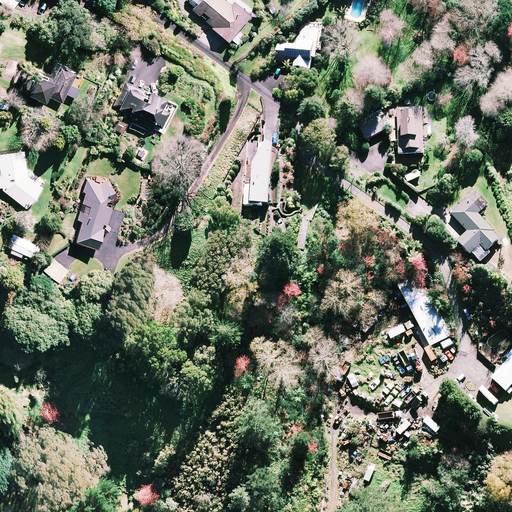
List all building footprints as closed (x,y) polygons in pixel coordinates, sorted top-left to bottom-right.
[(41,0),(33,0),(29,5),(32,9),(41,0)] [(198,0),(197,0),(187,0),(187,1),(194,6),(192,8),(205,19),(204,21),(228,41),(250,14),(233,1),(230,4),(224,0),(198,0)] [(394,1),(392,0),(386,0),(384,7),(390,10),(394,1)] [(320,31),(300,29),(298,47),(278,44),(275,60),(285,62),(285,59),(295,60),(294,68),(311,70),(313,58),(316,58),(320,31)] [(56,79),(22,65),(13,87),(45,101),(47,95),(62,102),(71,82),(74,73),(61,67),(56,79)] [(147,92),(128,84),(118,108),(128,113),(130,109),(157,120),(153,128),(163,132),(174,104),(163,100),(164,97),(148,90),(147,92)] [(424,154),(422,108),(398,109),(399,150),(415,150),(415,154),(424,154)] [(386,130),(380,118),(361,128),(367,140),(386,130)] [(125,124),(116,120),(112,128),(120,133),(125,124)] [(260,145),(258,160),(254,160),(252,184),(245,183),(243,204),(269,206),(273,146),(260,145)] [(26,170),(23,150),(0,152),(0,186),(1,186),(2,189),(26,207),(45,182),(26,170)] [(420,176),(417,170),(405,177),(408,183),(420,176)] [(96,185),(84,181),(81,190),(85,191),(77,218),(81,219),(75,240),(95,246),(102,221),(105,222),(111,203),(103,201),(104,198),(116,193),(109,179),(96,185)] [(488,205),(476,191),(451,213),(468,232),(458,241),(470,254),(481,245),(486,251),(500,238),(478,214),(488,205)] [(310,216),(302,215),(296,249),(304,250),(310,216)] [(35,242),(13,234),(6,251),(21,256),(22,253),(30,256),(35,242)] [(67,269),(51,257),(42,269),(58,281),(67,269)] [(455,343),(416,270),(396,281),(431,346),(440,341),(444,349),(455,343)] [(406,332),(402,326),(388,335),(392,341),(406,332)] [(430,346),(424,349),(432,362),(437,359),(430,346)] [(511,349),(505,357),(509,360),(492,378),(509,393),(511,389),(511,349)] [(441,428),(428,417),(424,422),(436,433),(441,428)] [(483,458),(475,450),(469,457),(477,464),(483,458)]
